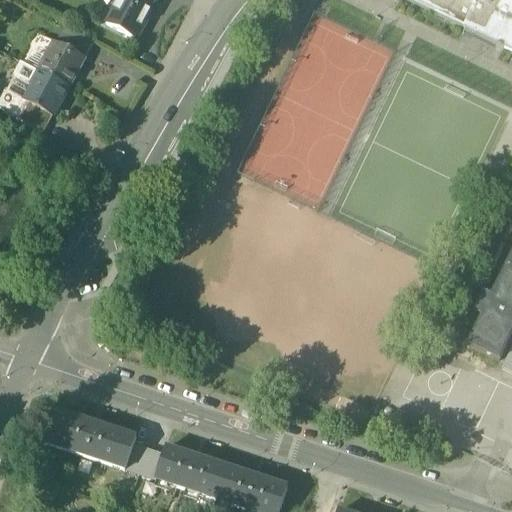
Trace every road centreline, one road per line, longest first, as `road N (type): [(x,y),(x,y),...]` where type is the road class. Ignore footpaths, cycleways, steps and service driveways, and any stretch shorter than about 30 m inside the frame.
road 1 (residential): [(483,511),(22,362)]
road 2 (residential): [(22,362),(232,0)]
